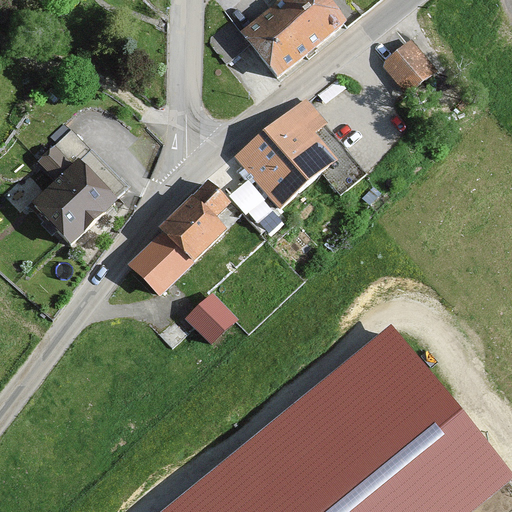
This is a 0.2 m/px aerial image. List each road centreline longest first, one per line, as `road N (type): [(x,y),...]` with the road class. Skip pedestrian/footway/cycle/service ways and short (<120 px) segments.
road 1 (unclassified): [(185,164),(0,410)]
road 2 (unclassified): [(399,0),(185,164)]
road 3 (track): [(185,132),(27,50),(0,23)]
road 4 (residential): [(185,164),(188,0)]
